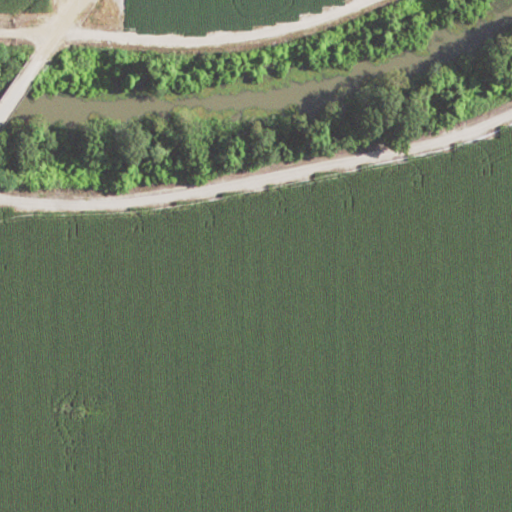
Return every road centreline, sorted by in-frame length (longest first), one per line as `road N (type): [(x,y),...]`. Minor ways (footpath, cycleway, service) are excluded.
road 1 (track): [(511,109),(453,139),(215,190),(90,206),(0,204)]
road 2 (track): [(372,0),(262,41),(180,50),(0,31)]
